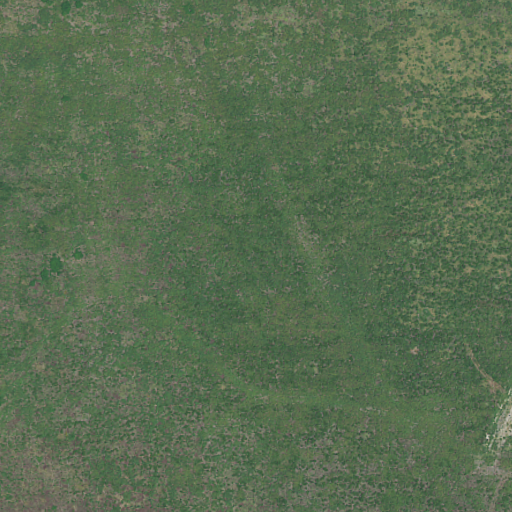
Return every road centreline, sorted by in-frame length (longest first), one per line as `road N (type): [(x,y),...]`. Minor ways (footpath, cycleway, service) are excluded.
road 1 (residential): [(425,375),(425,511)]
road 2 (residential): [(511,465),(389,406)]
